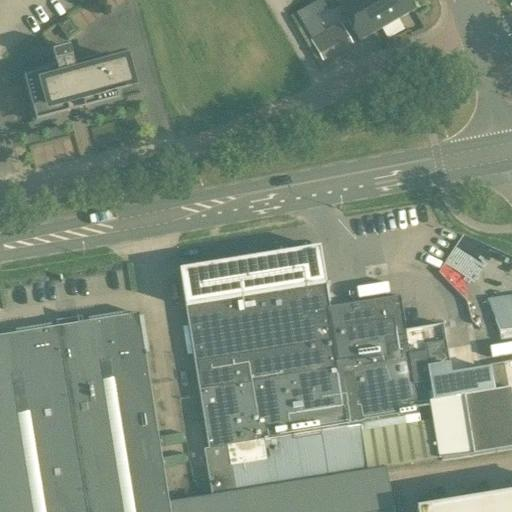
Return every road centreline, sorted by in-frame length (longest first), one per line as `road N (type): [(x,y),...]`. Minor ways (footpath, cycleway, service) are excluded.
road 1 (secondary): [(0,258),(511,165)]
road 2 (secondary): [(504,139),(0,239)]
road 3 (residential): [(478,28),(179,156),(0,198)]
